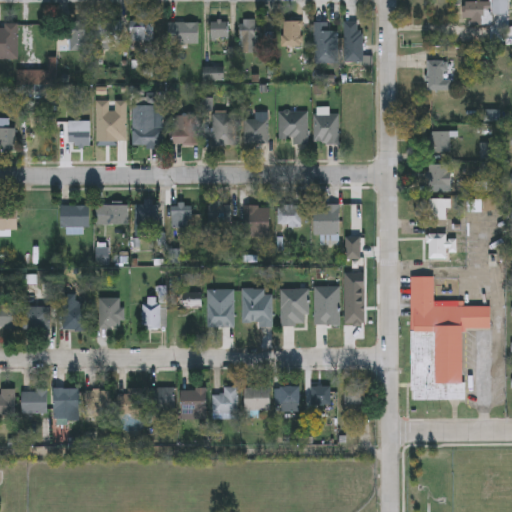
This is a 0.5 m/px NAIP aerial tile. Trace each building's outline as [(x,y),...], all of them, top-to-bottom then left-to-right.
[(462,25),(462,1),(493,1),(493,25),(462,25)] [(314,62),(314,18),(338,18),(338,62),(314,62)] [(257,19),(257,52),(241,52),(241,19),(257,19)] [(345,60),(345,20),(358,20),(358,30),(361,30),(361,33),(364,33),(364,60),(345,60)] [(121,42),(98,42),(98,21),(121,21),(121,42)] [(129,21),(153,21),(153,41),(129,41),(129,21)] [(228,21),(228,39),(211,39),(211,21),(228,21)] [(302,21),(302,46),(282,46),(282,21),(302,21)] [(67,23),(86,23),(86,51),(67,51),(67,23)] [(198,23),(198,44),(169,44),(169,23),(198,23)] [(18,59),(0,59),(0,28),(5,28),(5,24),(18,24),(18,59)] [(427,89),(427,48),(448,48),(448,59),(453,59),(453,89),(427,89)] [(132,105),(157,105),(157,128),(162,128),(162,147),(132,147),(132,105)] [(307,111),(307,144),(292,144),(292,139),(279,139),(279,111),(307,111)] [(314,113),(339,113),(339,143),(314,143),(314,113)] [(212,145),(212,114),(236,114),(236,145),(212,145)] [(173,115),(200,115),(200,144),(173,144),(173,115)] [(245,119),(268,119),(268,143),(245,143),(245,119)] [(90,121),(90,146),(68,146),(68,121),(90,121)] [(15,150),(0,150),(0,127),(15,127),(15,150)] [(451,130),(451,152),(429,152),(429,130),(451,130)] [(451,163),(451,191),(429,191),(429,163),(451,163)] [(429,223),(429,198),(448,198),(448,223),(429,223)] [(135,201),(158,201),(158,223),(135,223),(135,201)] [(208,223),(208,201),(231,201),(231,223),(208,223)] [(191,203),(191,227),(172,227),(172,203),(191,203)] [(339,204),(339,235),(314,235),(314,204),(339,204)] [(61,205),(89,205),(89,230),(61,230),(61,205)] [(128,205),(128,225),(96,225),(96,205),(128,205)] [(300,205),(300,226),(278,227),(278,205),(300,205)] [(269,206),(269,236),(244,236),(244,206),(269,206)] [(0,208),(17,208),(17,231),(0,231),(0,208)] [(448,252),(448,258),(429,258),(429,233),(447,233),(447,238),(465,238),(465,252),(448,252)] [(492,330),(465,331),(465,402),(412,402),(411,279),(435,279),(435,309),(492,308),(492,330)] [(201,293),(201,307),(184,307),(184,293),(201,293)] [(76,294),(76,302),(86,302),(86,332),(75,332),(75,330),(63,329),(64,294),(76,294)] [(124,320),(119,320),(119,327),(109,327),(109,328),(100,328),(100,298),(120,298),(120,307),(124,307),(124,320)] [(142,303),(161,303),(161,328),(142,328),(142,303)] [(18,328),(0,328),(0,306),(17,306),(18,328)] [(21,306),(50,306),(50,328),(21,328),(21,306)] [(344,385),(364,385),(364,404),(344,404),(344,385)] [(299,386),(299,411),(282,411),(282,403),(275,403),(275,386),(299,386)] [(330,404),(312,404),(313,386),(330,386),(330,404)] [(174,387),(174,409),(154,409),(154,387),(174,387)] [(212,413),(212,395),(224,395),(224,387),(238,387),(238,413),(212,413)] [(270,410),(244,410),(244,387),(270,387),(270,410)] [(79,388),(79,418),(54,418),(54,388),(79,388)] [(142,388),(143,412),(118,413),(118,389),(142,388)] [(181,388),(206,388),(206,415),(181,415),(181,388)] [(0,415),(0,396),(1,396),(1,389),(16,389),(16,415),(0,415)] [(85,389),(109,389),(109,409),(85,409),(85,389)] [(47,390),(47,413),(22,413),(22,390),(47,390)]
